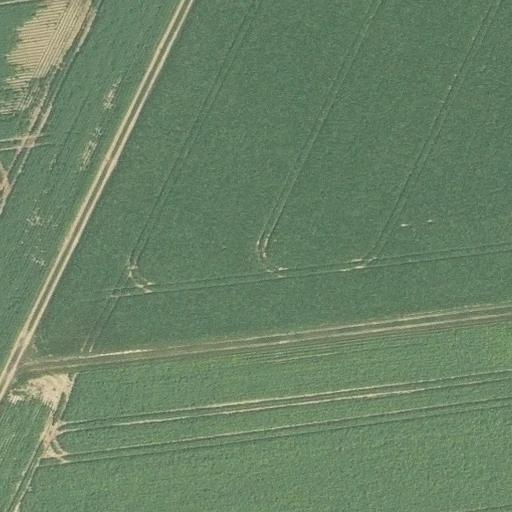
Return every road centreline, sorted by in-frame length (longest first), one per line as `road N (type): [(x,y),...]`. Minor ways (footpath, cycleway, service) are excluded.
road 1 (track): [(4,373),(511,313)]
road 2 (track): [(185,0),(0,384)]
